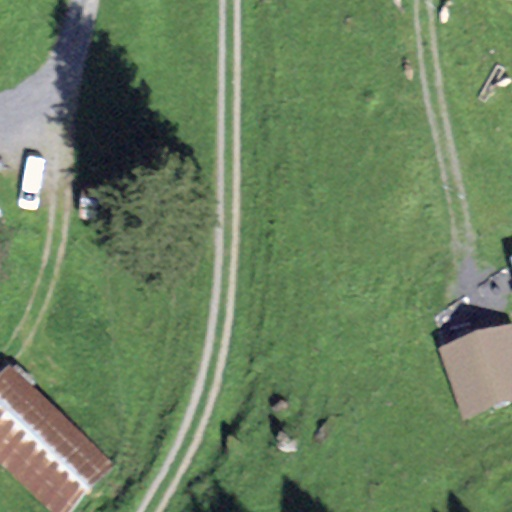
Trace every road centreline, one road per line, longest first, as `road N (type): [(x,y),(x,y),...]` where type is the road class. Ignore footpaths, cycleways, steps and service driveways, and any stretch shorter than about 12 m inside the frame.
road 1 (track): [(228,0),(226,310),(213,388),(150,511)]
road 2 (track): [(417,0),(417,34),(469,256)]
road 3 (track): [(78,0),(36,89),(0,95)]
